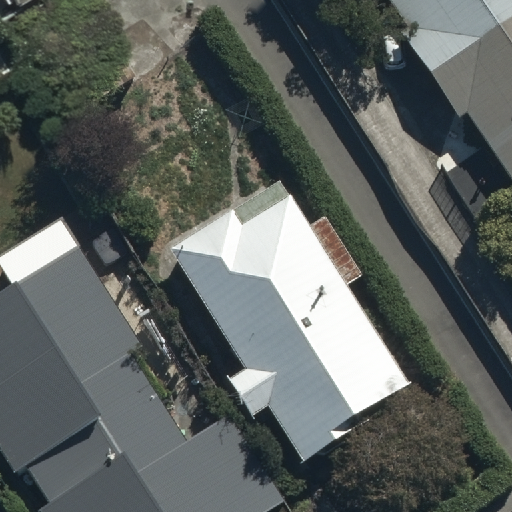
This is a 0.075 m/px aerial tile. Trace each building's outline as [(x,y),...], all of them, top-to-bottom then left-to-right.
[(40,0),(0,0),(11,18),(40,0)] [(511,0),(374,0),(511,199),(511,0)] [(155,124),(138,95),(74,133),(91,162),(155,124)] [(409,405),(345,306),(363,294),(326,237),(310,247),(280,201),(170,272),(245,388),(223,403),(248,441),(269,427),(307,486),(351,458),(344,447),(409,405)] [(141,364),(79,266),(0,316),(0,467),(16,492),(31,483),(49,511),(275,511),(225,433),(184,459),(129,372),(141,364)]
